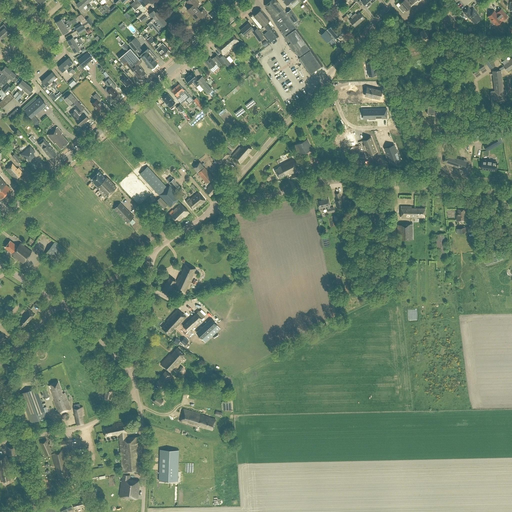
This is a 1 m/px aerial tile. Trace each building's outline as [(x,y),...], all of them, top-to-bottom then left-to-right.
[(85,4),(86,4),(82,0),(80,0),(76,4),(80,9),(83,7),(85,9),(86,9),(88,10),(91,7),(89,4),(87,6),(85,4)] [(148,1),(147,0),(140,0),(132,7),(135,10),(138,7),(138,6),(141,3),(143,6),(148,1)] [(187,9),(192,15),(198,9),(196,6),(199,4),(195,0),(187,0),(186,1),(191,6),(187,9)] [(322,65),(296,28),(278,2),(277,2),(275,0),(272,0),(271,0),(265,5),(268,9),(267,10),(273,17),(272,18),(274,20),(274,21),(277,27),(280,30),(281,31),(280,32),(284,36),(310,74),(322,65)] [(403,0),(399,4),(400,5),(398,7),(403,12),(405,10),(406,11),(411,6),(417,0),(418,1),(420,0),(403,0)] [(106,12),(100,6),(97,8),(103,14),(106,12)] [(148,10),(145,7),(135,15),(138,19),(148,10)] [(471,10),(468,7),(463,11),(467,16),(468,16),(472,21),(473,19),(476,22),(481,18),(476,12),(477,12),(473,8),(471,10)] [(198,9),(192,15),(196,20),(200,17),(202,19),(208,14),(203,9),(200,12),(198,9)] [(299,21),(291,9),(286,13),(295,24),(299,21)] [(507,16),(501,9),(496,13),(494,11),(488,16),(491,19),(490,20),(493,23),(493,22),(496,25),(502,20),(501,20),(504,18),(504,19),(507,16)] [(151,13),(149,10),(139,18),(143,22),(148,18),(146,16),(151,13)] [(270,20),(261,10),(254,15),(255,17),(252,20),(270,43),(279,36),(272,27),(273,25),(270,20)] [(147,24),(149,26),(161,16),(157,11),(152,15),(154,18),(150,21),(147,24)] [(355,13),(353,15),(359,23),(364,18),(359,12),(357,15),(355,13)] [(359,23),(353,15),(351,17),(352,18),(349,21),(354,27),(359,23)] [(167,23),(161,16),(149,26),(150,28),(154,25),(153,25),(154,24),(159,29),(167,23)] [(94,24),(89,17),(86,20),(91,26),(94,24)] [(56,22),(59,28),(65,24),(61,18),(56,22)] [(254,30),(248,23),(240,30),(245,35),(251,30),(252,31),(256,36),(259,41),(263,37),(260,33),(257,28),(254,30)] [(69,31),(65,24),(59,28),(63,34),(69,31)] [(334,24),(326,30),(335,40),(342,34),(334,24)] [(0,34),(3,38),(9,32),(4,27),(2,30),(0,27),(0,34)] [(429,40),(424,29),(420,31),(419,34),(419,36),(421,39),(423,40),(425,41),(429,40)] [(238,41),(232,33),(216,47),(223,55),(228,51),(227,50),(238,41)] [(329,37),(326,33),(324,35),(328,41),(332,38),(330,36),(329,37)] [(71,46),(76,43),(73,37),(67,40),(71,46)] [(140,43),(135,38),(128,43),(134,51),(135,50),(151,68),(151,69),(157,63),(154,60),(157,58),(157,59),(157,58),(149,49),(146,45),(141,49),(140,48),(139,48),(137,45),(140,43)] [(76,43),(71,46),(75,52),(80,49),(78,46),(80,45),(80,44),(78,42),(76,43)] [(130,48),(124,42),(121,45),(124,50),(126,48),(128,50),(118,58),(124,65),(126,63),(130,68),(139,78),(145,73),(141,67),(137,62),(140,59),(130,48)] [(157,45),(159,47),(156,49),(163,58),(170,52),(165,45),(165,46),(163,43),(162,44),(160,42),(157,45)] [(87,52),(81,57),(85,63),(92,58),(87,52)] [(210,57),(205,62),(210,68),(209,69),(211,71),(214,68),(218,66),(220,65),(223,62),(217,55),(212,59),(210,57)] [(497,59),(495,56),(485,62),(489,69),(495,65),(493,62),(497,59)] [(63,62),(68,67),(73,62),(69,57),(63,62)] [(231,64),(227,58),(223,61),(228,67),(231,64)] [(511,65),(511,60),(511,59),(508,61),(506,58),(502,61),(504,65),(503,65),(507,71),(511,68),(510,67),(511,65)] [(373,60),(366,61),(368,76),(376,75),(373,60)] [(73,73),(69,69),(68,67),(63,62),(58,67),(62,72),(65,70),(67,72),(68,71),(69,73),(68,74),(70,76),(73,73)] [(0,75),(0,83),(11,70),(5,66),(3,69),(1,68),(0,69),(0,72),(2,74),(0,75)] [(16,75),(11,70),(0,83),(0,85),(2,83),(4,84),(10,78),(12,80),(11,81),(14,82),(17,79),(14,77),(16,75)] [(503,90),(500,70),(492,71),(496,102),(504,101),(503,95),(506,94),(506,93),(506,92),(506,91),(505,90),(503,90)] [(47,77),(51,82),(56,77),(52,72),(47,77)] [(132,81),(123,72),(121,74),(123,77),(120,79),(126,86),(132,81)] [(197,78),(192,73),(185,79),(190,84),(192,82),(196,87),(199,84),(208,94),(212,90),(204,80),(205,79),(202,76),(196,81),(195,79),(197,78)] [(46,86),(51,82),(47,77),(41,81),(46,86)] [(116,86),(109,78),(106,81),(111,87),(107,91),(113,98),(118,93),(114,88),(116,86)] [(18,84),(23,89),(27,84),(22,79),(18,84)] [(70,81),(68,83),(71,87),(74,85),(76,83),(73,79),(70,81)] [(11,87),(7,84),(3,90),(6,93),(11,87)] [(27,84),(23,89),(29,94),(33,88),(27,84)] [(184,90),(179,84),(172,90),(176,96),(175,97),(181,103),(185,100),(188,104),(193,100),(184,89),(184,90)] [(367,87),(365,95),(380,98),(382,90),(367,87)] [(14,97),(10,93),(0,101),(0,104),(2,108),(14,97)] [(84,108),(71,93),(64,99),(69,105),(71,103),(76,108),(74,110),(74,109),(70,113),(80,126),(89,119),(84,112),(83,113),(81,110),(84,108)] [(101,99),(96,93),(92,96),(96,100),(92,104),(98,111),(103,106),(99,101),(101,99)] [(175,102),(167,94),(162,98),(170,107),(175,102)] [(46,104),(40,97),(25,110),(31,118),(46,104)] [(205,107),(197,97),(193,100),(202,110),(205,107)] [(181,104),(178,108),(183,113),(186,109),(181,104)] [(436,106),(428,106),(427,114),(436,114),(436,110),(441,111),(442,107),(439,107),(436,107),(436,106)] [(21,112),(17,108),(9,115),(12,119),(21,112)] [(364,109),(364,116),(368,116),(368,118),(375,118),(375,117),(381,117),(381,118),(386,118),(386,109),(364,109)] [(62,133),(57,127),(47,135),(55,144),(56,143),(61,149),(69,142),(61,134),(62,133)] [(372,137),(365,139),(371,153),(378,151),(372,137)] [(48,143),(43,138),(38,143),(50,158),(56,153),(48,143)] [(312,149),(307,139),(293,145),(297,155),(312,149)] [(252,149),(244,142),(240,147),(232,156),(240,163),(247,155),(252,149)] [(394,145),(385,149),(391,164),(400,161),(394,145)] [(35,151),(30,146),(21,154),(23,157),(25,155),(29,160),(34,155),(33,153),(35,151)] [(226,149),(222,146),(211,158),(214,161),(213,163),(218,167),(232,152),(227,148),(226,149)] [(21,160),(15,153),(12,156),(18,162),(21,160)] [(444,160),(447,161),(446,162),(464,169),(464,166),(465,166),(466,164),(465,164),(466,161),(455,157),(454,158),(448,156),(446,155),(444,160)] [(298,170),(293,159),(280,165),(280,166),(278,167),(278,168),(275,170),(279,178),(289,173),(289,174),(298,170)] [(496,162),(482,160),(481,168),(495,170),(496,162)] [(204,167),(200,162),(193,167),(197,172),(204,167)] [(17,169),(12,163),(6,169),(16,180),(23,173),(18,168),(17,169)] [(167,187),(147,166),(139,174),(170,207),(180,197),(169,185),(167,187)] [(213,177),(204,167),(197,172),(206,183),(213,177)] [(99,171),(91,179),(95,183),(97,185),(98,186),(103,181),(100,179),(103,176),(99,171)] [(98,186),(97,186),(100,189),(109,180),(107,177),(106,178),(103,176),(100,179),(103,181),(98,186)] [(0,187),(6,195),(11,190),(0,177),(0,187)] [(180,186),(174,178),(168,182),(174,190),(180,186)] [(100,189),(99,190),(102,194),(113,184),(109,180),(100,189)] [(218,187),(213,182),(205,191),(210,196),(218,187)] [(113,184),(102,194),(106,198),(117,187),(113,184)] [(206,201),(198,192),(190,199),(189,197),(185,201),(193,210),(199,204),(200,205),(206,201)] [(167,205),(160,197),(156,201),(163,208),(167,205)] [(330,206),(328,197),(325,198),(326,199),(317,202),(319,209),(330,206)] [(154,207),(148,201),(141,207),(147,213),(154,207)] [(134,216),(120,202),(114,209),(127,223),(134,216)] [(189,212),(180,204),(173,211),(172,209),(168,214),(177,222),(184,216),(185,217),(189,212)] [(411,206),(401,206),(401,218),(414,218),(424,218),(425,208),(411,208),(411,206)] [(465,209),(458,209),(458,215),(457,215),(456,221),(465,221),(466,215),(465,215),(465,209)] [(413,239),(413,224),(397,225),(397,239),(413,239)] [(446,258),(443,233),(435,234),(438,259),(446,258)] [(18,246),(10,240),(5,247),(12,253),(12,254),(14,255),(13,255),(23,263),(31,252),(20,243),(18,246)] [(67,251),(55,241),(44,254),(57,264),(67,251)] [(196,269),(186,264),(181,275),(180,274),(174,287),(185,292),(196,269)] [(177,278),(171,275),(162,291),(168,295),(177,278)] [(36,301),(33,300),(31,302),(34,304),(39,308),(42,303),(37,300),(36,301)] [(34,314),(29,309),(24,314),(24,315),(18,322),(23,327),(29,320),(34,314)] [(186,317),(177,309),(167,320),(168,321),(162,328),(169,334),(175,328),(176,329),(186,317)] [(188,331),(202,318),(197,312),(182,325),(188,331)] [(211,318),(196,332),(205,342),(220,328),(211,318)] [(189,341),(184,337),(180,341),(185,345),(189,341)] [(184,354),(177,348),(171,355),(170,354),(161,364),(170,372),(180,361),(179,360),(184,354)] [(172,376),(165,371),(156,383),(161,387),(165,382),(166,383),(172,376)] [(62,393),(58,381),(50,384),(52,388),(51,389),(55,400),(54,401),(59,413),(70,409),(65,393),(62,393)] [(49,397),(45,385),(41,386),(45,398),(49,397)] [(47,417),(36,387),(20,393),(31,422),(47,417)] [(113,389),(106,388),(104,398),(106,399),(111,400),(113,389)] [(163,400),(156,395),(152,400),(160,405),(163,400)] [(80,407),(80,404),(74,405),(74,408),(77,425),(83,424),(82,415),(84,415),(82,406),(80,407)] [(203,414),(183,408),(180,421),(199,426),(212,430),(215,419),(203,415),(203,414)] [(112,426),(103,428),(105,436),(115,434),(116,435),(119,435),(120,438),(127,437),(127,432),(125,422),(114,424),(112,425),(112,426)] [(120,438),(119,438),(122,473),(123,473),(122,476),(130,478),(130,472),(140,471),(137,436),(127,437),(120,438)] [(52,452),(46,439),(40,442),(47,456),(52,454),(55,466),(56,466),(58,477),(69,474),(68,469),(68,468),(63,448),(59,448),(57,449),(52,452)] [(17,455),(16,445),(7,446),(8,455),(17,455)] [(159,471),(159,480),(177,481),(179,450),(160,449),(160,458),(165,458),(165,471),(159,471)] [(9,468),(6,455),(0,456),(0,475),(1,481),(11,479),(8,468),(9,468)] [(122,478),(119,496),(137,499),(140,481),(122,478)] [(73,492),(63,497),(64,500),(75,496),(73,492)] [(70,501),(58,506),(60,511),(64,511),(67,511),(73,508),(72,506),(74,505),(74,509),(85,506),(83,498),(78,499),(79,500),(76,501),(76,500),(72,501),(73,502),(70,503),(70,501)]
